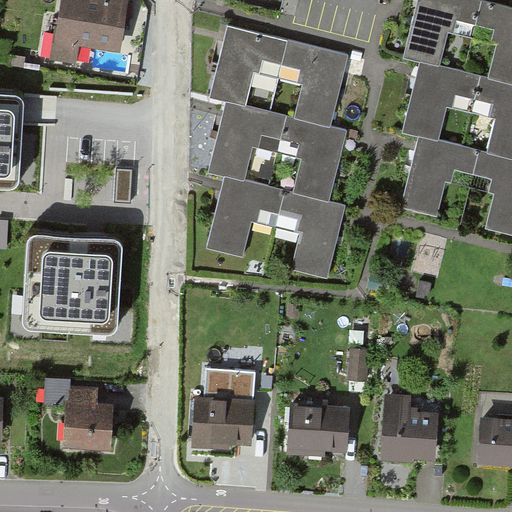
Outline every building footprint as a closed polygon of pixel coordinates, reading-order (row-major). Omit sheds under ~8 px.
[(124,0),(58,0),(52,46),(75,49),(77,31),(119,37),(124,0)] [(511,3),(497,0),(417,0),(404,54),(420,58),(417,72),(403,128),(419,132),(415,146),(402,202),(438,211),(446,178),(495,191),(487,223),(511,229),(511,3)] [(349,52),(229,22),(226,34),(211,96),(228,100),(226,109),(210,170),(226,174),(223,183),(208,243),(244,252),(252,219),(301,232),(293,265),(329,274),(344,216),(347,204),(329,199),(344,139),(347,129),(331,125),(346,67),(349,52)] [(25,96),(0,94),(0,191),(20,193),(25,96)] [(122,198),(135,198),(136,171),(123,171),(122,198)] [(0,244),(10,246),(13,217),(0,215),(0,244)] [(124,238),(28,232),(23,329),(118,334),(124,238)] [(351,341),(350,371),(367,372),(368,342),(351,341)] [(46,369),(45,393),(68,393),(68,378),(68,370),(46,369)] [(196,384),(193,434),(233,436),(233,429),(253,430),(255,385),(216,383),(217,371),(188,370),(187,383),(196,384)] [(68,393),(67,432),(111,433),(112,389),(98,388),(99,379),(68,378),(68,393)] [(385,386),(381,447),(413,448),(414,443),(435,444),(438,398),(412,397),(413,387),(385,386)] [(292,390),(290,442),(327,443),(327,436),(348,437),(350,393),(292,390)] [(511,405),(482,404),(480,450),(511,450),(511,405)]
